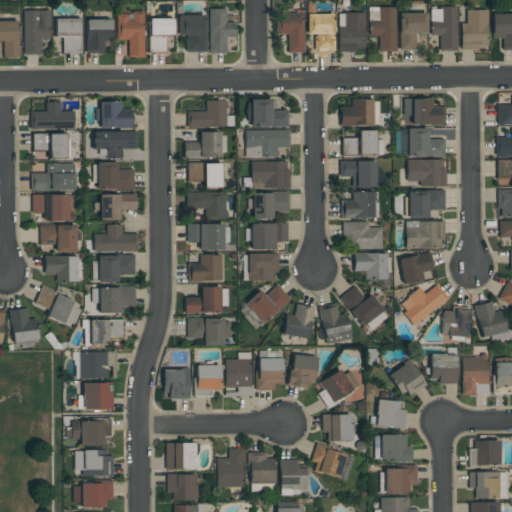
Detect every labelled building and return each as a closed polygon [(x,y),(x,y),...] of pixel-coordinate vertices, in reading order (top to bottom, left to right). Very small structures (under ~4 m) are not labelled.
[(395,50),(394,7),(377,8),(377,21),(368,21),(368,36),(377,36),(378,51),(395,50)] [(225,53),(225,37),(234,37),(234,22),(225,22),(225,8),(207,9),(207,53),(225,53)] [(439,51),(456,51),(456,8),(429,8),(430,35),(438,35),(439,51)] [(40,55),(40,39),(49,39),(49,10),(22,11),(22,55),(40,55)] [(487,48),(486,10),(465,10),(465,24),(459,24),(459,49),(487,48)] [(142,13),(116,13),(116,40),(127,40),(127,58),(143,57),(142,13)] [(302,13),(275,13),(275,34),(286,34),(287,53),(303,52),(302,13)] [(363,13),(336,13),(337,51),(364,50),(363,13)] [(425,13),(398,13),(399,50),(414,50),(414,34),(426,33),(425,13)] [(490,38),(490,13),(511,13),(511,50),(501,50),(501,38),(490,38)] [(305,14),(306,34),(313,34),(314,51),(333,50),(332,14),(305,14)] [(184,52),(205,52),(204,15),(176,15),(177,36),(184,35),(184,52)] [(79,19),(53,19),(54,37),(62,37),(62,53),(79,53),(79,19)] [(84,53),(103,53),(103,40),(110,40),(111,19),(85,19),(84,53)] [(148,19),(148,52),(165,52),(165,35),(172,35),(172,19),(148,19)] [(17,21),(0,21),(0,41),(1,41),(2,57),(18,57),(17,21)] [(444,107),(431,107),(431,98),(402,99),(402,125),(444,124),(444,107)] [(371,99),(350,100),(350,107),(338,107),(338,126),(372,125),(372,120),(377,120),(377,105),(372,106),(371,99)] [(204,100),(204,112),(186,111),(186,127),(224,128),(225,101),(204,100)] [(286,111),(270,111),(270,100),(246,100),(246,128),(287,127),(286,111)] [(29,128),(73,127),(73,111),(60,111),(59,102),(44,102),(44,111),(29,112),(29,128)] [(96,102),(96,128),(132,127),(131,109),(120,109),(120,102),(96,102)] [(511,124),(495,124),(495,104),(511,104),(511,124)] [(494,137),(509,137),(509,127),(511,127),(511,155),(499,155),(499,156),(494,156),(494,137)] [(443,139),(426,139),(427,129),(400,128),(399,156),(443,157),(443,139)] [(243,131),(244,158),(276,157),(276,148),(288,148),(288,130),(243,131)] [(374,130),(357,131),(357,138),(340,138),(341,155),(382,154),(381,139),(374,139),(374,130)] [(135,131),(90,132),(91,150),(104,149),(104,158),(120,158),(119,149),(135,149),(135,131)] [(47,159),(68,158),(67,133),(31,134),(32,150),(47,149),(47,159)] [(198,142),(182,142),(182,158),(224,157),(224,133),(198,133),(198,142)] [(511,178),(495,178),(495,160),(511,159),(511,178)] [(444,186),(443,160),(405,160),(405,181),(418,181),(418,187),(444,186)] [(287,161),(249,162),(249,188),(288,188),(287,161)] [(374,187),(375,161),(340,161),(340,177),(351,177),(350,187),(374,187)] [(132,190),(132,170),(116,170),(115,162),(95,162),(96,190),(132,190)] [(73,163),(44,164),(45,173),(29,173),(29,191),(74,190),(73,163)] [(220,188),(220,163),(186,164),(186,181),(202,181),(202,188),(220,188)] [(495,189),(511,189),(511,217),(499,217),(499,208),(496,208),(495,189)] [(443,190),(406,191),(407,218),(427,218),(427,210),(443,210),(443,190)] [(225,217),(224,192),(185,194),(185,209),(203,208),(204,218),(225,217)] [(288,212),(287,192),(251,193),(252,219),(273,219),(273,212),(288,212)] [(372,192),(351,192),(351,200),(339,200),(339,218),(372,218),(372,192)] [(99,220),(119,220),(119,210),(134,209),(134,194),(98,194),(98,203),(93,203),(93,211),(98,211),(99,220)] [(43,221),(72,221),(72,195),(30,195),(31,214),(43,214),(43,221)] [(497,237),(497,220),(511,219),(511,237),(497,237)] [(442,221),(403,221),(404,249),(442,248),(442,221)] [(367,222),(343,222),(343,250),(380,249),(380,227),(367,228),(367,222)] [(249,224),(249,250),(274,250),(273,242),(286,242),(286,223),(249,224)] [(74,224),(38,225),(38,245),(54,245),(54,253),(75,252),(74,224)] [(222,224),(186,224),(186,243),(197,243),(197,250),(222,251),(222,224)] [(137,251),(137,234),(120,234),(120,225),(105,225),(105,234),(92,234),(92,251),(137,251)] [(246,281),(272,281),(272,273),(277,273),(277,254),(247,253),(246,281)] [(385,280),(385,253),(352,253),(352,271),(364,272),(364,279),(385,280)] [(422,281),(421,272),(430,271),(428,254),(398,257),(401,283),(422,281)] [(117,282),(117,275),(133,275),(133,255),(93,255),(93,282),(117,282)] [(219,255),(198,255),(198,264),(187,264),(187,281),(219,282),(219,255)] [(76,256),(43,256),(42,274),(54,274),(54,282),(75,283),(76,256)] [(511,315),(507,313),(511,306),(497,298),(506,281),(511,284),(511,315)] [(423,294),(418,288),(397,305),(414,325),(446,298),(435,284),(423,294)] [(262,324),(289,299),(276,285),(264,296),(258,290),(243,304),(262,324)] [(370,295),(363,299),(354,286),(339,297),(364,332),(386,317),(370,295)] [(134,287),(90,287),(90,304),(97,304),(97,313),(122,313),(122,307),(134,307),(134,287)] [(183,297),(183,313),(219,313),(219,307),(227,307),(227,287),(199,287),(199,297),(183,297)] [(45,318),(72,328),(80,304),(39,289),(33,304),(48,309),(45,318)] [(493,313),(490,302),(473,306),(480,338),(505,332),(500,311),(493,313)] [(312,307),(294,304),(293,316),(284,314),(281,335),(307,339),(312,307)] [(318,309),(323,344),(350,340),(345,314),(337,315),(335,307),(318,309)] [(441,311),(441,336),(467,337),(468,309),(450,308),(450,311),(441,311)] [(35,319),(26,319),(26,309),(9,309),(10,343),(36,342),(35,319)] [(202,346),(222,346),(222,338),(229,338),(229,319),(186,319),(186,339),(202,339),(202,346)] [(82,345),(106,344),(106,337),(123,336),(122,320),(82,320),(82,345)] [(78,379),(106,378),(106,352),(77,353),(78,379)] [(223,360),(224,397),(250,396),(249,352),(236,353),(236,359),(223,360)] [(487,394),(486,352),(472,352),(472,357),(460,357),(460,395),(487,394)] [(455,384),(455,355),(429,354),(428,379),(437,379),(437,384),(455,384)] [(314,382),(315,357),(289,356),(288,387),(305,387),(305,381),(314,382)] [(494,362),(494,357),(511,357),(511,388),(510,388),(510,394),(490,394),(490,375),(493,375),(493,362),(494,362)] [(280,358),(255,359),(255,390),(273,390),(273,384),(281,384),(280,358)] [(402,398),(423,384),(408,360),(386,375),(402,398)] [(193,366),(194,396),(211,396),(211,389),(219,389),(218,365),(193,366)] [(188,397),(187,369),(162,369),(162,397),(188,397)] [(317,382),(322,391),(318,393),(323,405),(358,388),(350,371),(341,375),(339,371),(317,382)] [(111,410),(112,383),(82,383),(81,409),(111,410)] [(403,428),(404,410),(399,410),(399,401),(375,400),(375,417),(369,417),(369,426),(403,428)] [(320,415),(321,433),(326,432),(326,441),(350,441),(350,415),(320,415)] [(104,445),(104,437),(110,437),(110,420),(70,420),(71,440),(78,440),(79,446),(104,445)] [(411,460),(410,446),(405,446),(405,435),(373,435),(373,460),(411,460)] [(467,450),(467,466),(498,465),(498,441),(472,441),(473,449),(467,450)] [(164,470),(193,470),(193,443),(164,443),(164,470)] [(312,471),(346,480),(352,456),(314,446),(309,461),(315,463),(312,471)] [(241,448),(226,449),(226,458),(214,458),(215,488),(242,487),(241,448)] [(80,476),(111,477),(111,456),(104,456),(104,451),(74,450),(73,470),(80,470),(80,476)] [(272,484),(273,459),(264,459),(264,452),(247,452),(246,483),(272,484)] [(304,494),(305,468),(296,468),(296,460),(278,460),(277,493),(304,494)] [(415,468),(378,469),(378,493),(408,493),(408,486),(415,486),(415,468)] [(466,472),(466,488),(473,488),(474,499),(497,498),(497,472),(466,472)] [(194,501),(194,474),(165,475),(165,494),(171,494),(171,501),(194,501)] [(105,507),(105,500),(111,500),(111,483),(72,483),(71,507),(105,507)] [(417,511),(417,509),(408,509),(408,498),(379,497),(378,510),(373,510),(373,511),(417,511)] [(497,511),(497,502),(468,503),(468,511),(497,511)]
